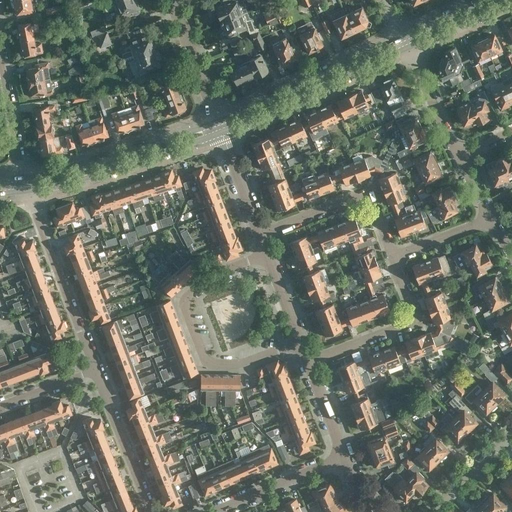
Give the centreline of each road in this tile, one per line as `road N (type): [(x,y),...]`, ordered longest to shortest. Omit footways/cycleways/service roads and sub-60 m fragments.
road 1 (residential): [(267,255),(193,291),(187,304),(203,354),(207,362),(242,362),(301,341)]
road 2 (secondary): [(27,191),(222,132)]
road 3 (secondary): [(222,132),(407,48)]
road 4 (secondary): [(402,38),(217,121)]
road 5 (secondary): [(217,121),(98,163),(23,178)]
road 6 (residential): [(96,371),(27,191)]
road 7 (residential): [(392,256),(366,192),(259,232)]
road 8 (residential): [(310,361),(416,319),(392,256)]
road 9 (residential): [(150,511),(96,371)]
road 10 (residential): [(211,511),(343,456)]
road 11 (residential): [(217,121),(170,0)]
